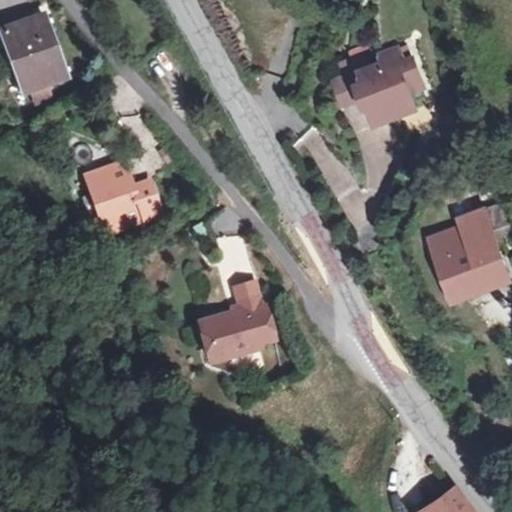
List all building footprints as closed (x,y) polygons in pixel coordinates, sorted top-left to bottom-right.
[(46,17),(5,32),(26,91),(32,89),(44,84),(67,76),(46,17)] [(424,87),(409,46),(384,56),(387,64),(364,73),(371,92),(366,94),(374,114),(393,107),(397,115),(415,109),(408,92),(424,87)] [(371,92),(364,73),(338,82),(345,102),(366,94),(371,92)] [(50,98),(44,84),(32,89),(38,102),(50,98)] [(355,130),(368,127),(362,101),(349,104),(355,130)] [(393,107),(374,114),(377,123),(397,115),(393,107)] [(314,130),(299,141),(319,168),(334,157),(314,130)] [(125,163),(88,176),(93,193),(98,192),(112,232),(162,214),(151,185),(134,190),(125,163)] [(484,210),(501,204),(496,190),(479,196),(484,210)] [(484,210),(461,218),(463,225),(430,236),(438,256),(448,252),(463,295),(498,283),(496,277),(507,273),(494,235),(509,230),(501,204),(484,210)] [(448,252),(438,256),(454,298),(463,295),(448,252)] [(496,277),(498,283),(509,279),(507,273),(496,277)] [(244,311),(207,321),(212,342),(208,343),(213,361),(263,347),(261,343),(276,339),(268,309),(264,310),(260,297),(241,302),(244,311)] [(470,511),(455,492),(426,511),(470,511)]
